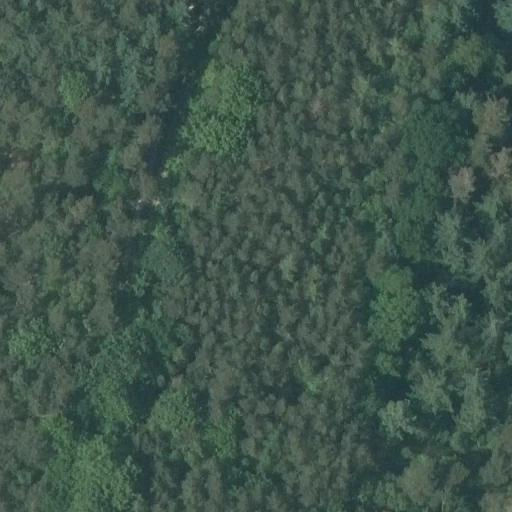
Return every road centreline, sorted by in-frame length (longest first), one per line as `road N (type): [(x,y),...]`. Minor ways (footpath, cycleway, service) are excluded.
road 1 (track): [(69,511),(205,0)]
road 2 (unknown): [(363,511),(484,0)]
road 3 (track): [(374,472),(511,441)]
